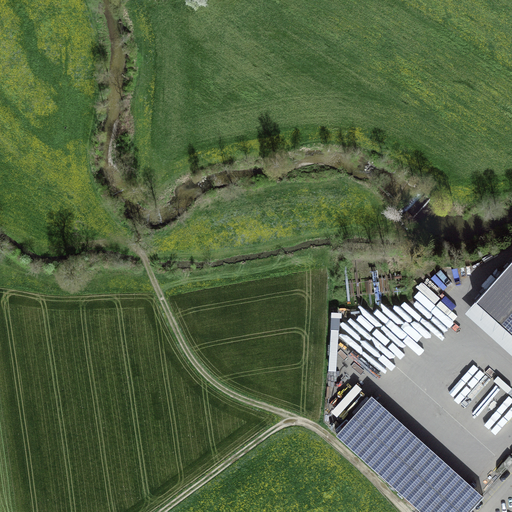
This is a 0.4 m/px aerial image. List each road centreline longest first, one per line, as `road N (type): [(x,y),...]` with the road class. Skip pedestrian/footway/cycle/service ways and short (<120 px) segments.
road 1 (track): [(128,236),(177,336),(208,377),(318,427),(405,511)]
road 2 (unknown): [(511,363),(472,343),(452,348),(425,385),(437,419),(474,435),(511,433)]
road 3 (track): [(298,418),(160,511)]
